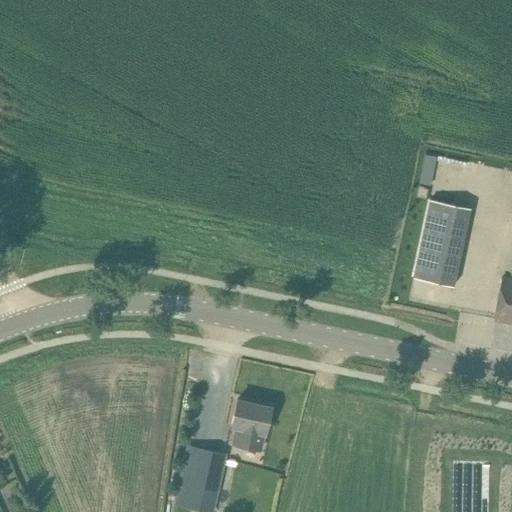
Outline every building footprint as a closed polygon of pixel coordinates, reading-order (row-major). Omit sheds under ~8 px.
[(175,0),(158,99),(245,114),(251,78),(383,101),(400,0),(175,0)] [(476,164),(504,5),(473,0),(420,0),(405,89),(384,85),(382,96),(398,99),(389,149),(476,164)] [(430,200),(413,278),(452,286),(469,208),(430,200)] [(511,280),(502,278),(498,299),(494,318),(511,321),(511,280)] [(237,400),(231,427),(234,428),(231,443),(260,450),(270,407),(237,400)] [(209,511),(211,511),(221,473),(225,454),(198,448),(184,506),(209,511)]
